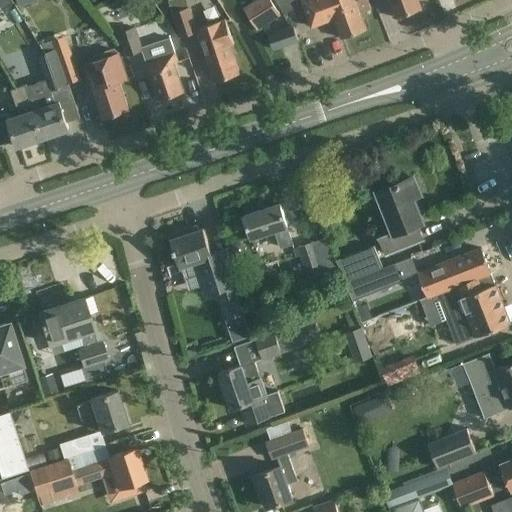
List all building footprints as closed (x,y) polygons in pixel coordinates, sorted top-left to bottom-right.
[(12,0),(0,0),(0,11),(14,3),(12,0)] [(280,13),(271,0),(258,0),(246,8),(258,27),(280,13)] [(302,0),(305,8),(312,27),(335,18),(342,38),(367,29),(361,12),(371,9),(368,0),(302,0)] [(390,0),(397,18),(422,8),(418,0),(390,0)] [(225,18),(197,28),(190,6),(172,12),(180,37),(198,32),(215,82),(240,73),(230,45),(234,43),(225,18)] [(299,40),(294,25),(269,34),(274,49),(299,40)] [(143,50),(135,28),(119,33),(127,56),(143,50)] [(120,53),(115,49),(95,55),(94,61),(85,64),(104,119),(129,110),(119,81),(128,79),(120,53)] [(56,88),(67,84),(60,63),(56,50),(39,55),(47,79),(27,86),(34,110),(44,138),(70,130),(56,88)] [(178,62),(175,52),(146,61),(159,100),(184,92),(175,63),(178,62)] [(72,59),(60,63),(67,84),(81,79),(74,61),(74,59),(72,59)] [(18,147),(44,138),(34,110),(27,86),(27,84),(11,90),(20,114),(9,118),(18,147)] [(422,194),(415,177),(378,191),(394,232),(381,237),(387,253),(423,239),(416,224),(424,221),(414,197),(422,194)] [(288,226),(281,203),(244,216),(252,238),(276,230),(281,247),(293,243),(287,226),(288,226)] [(245,340),(251,338),(230,274),(220,278),(204,228),(188,233),(187,229),(171,234),(172,239),(175,248),(173,249),(175,253),(176,253),(181,267),(197,262),(208,295),(220,291),(229,318),(230,318),(232,324),(229,323),(227,338),(245,340)] [(328,236),(297,246),(300,254),(309,279),(340,268),(328,236)] [(375,245),(337,260),(346,282),(383,268),(375,245)] [(453,259),(418,272),(427,296),(436,293),(436,294),(458,286),(479,278),(491,273),(481,248),(453,259)] [(346,282),(345,283),(353,301),(404,281),(397,262),(383,268),(346,282)] [(458,286),(436,294),(446,320),(456,345),(492,330),(511,323),(511,322),(496,284),(495,284),(492,276),(491,273),(479,278),(458,286)] [(83,298),(39,312),(42,321),(49,342),(60,339),(63,350),(84,344),(86,348),(79,350),(77,351),(82,366),(81,367),(60,374),(64,386),(85,379),(86,381),(108,374),(104,361),(103,359),(107,357),(102,342),(96,344),(91,329),(93,328),(83,298)] [(429,324),(442,321),(439,307),(426,310),(429,324)] [(254,315),(248,325),(262,332),(267,322),(254,315)] [(0,386),(27,378),(9,322),(0,324),(0,386)] [(305,345),(298,324),(234,346),(241,365),(219,372),(232,408),(241,405),(248,424),(285,411),(278,391),(266,395),(255,362),(282,352),(305,345)] [(362,327),(345,334),(355,362),(373,356),(362,327)] [(511,363),(496,369),(490,353),(471,360),(463,362),(485,417),(511,406),(511,363)] [(413,354),(381,368),(388,386),(421,372),(413,354)] [(54,379),(40,383),(44,395),(58,390),(54,379)] [(33,389),(30,395),(32,401),(43,398),(39,387),(33,389)] [(128,422),(117,390),(90,398),(91,399),(75,404),(80,419),(95,414),(101,431),(128,422)] [(373,399),(354,407),(360,423),(380,415),(373,399)] [(22,408),(11,411),(14,422),(21,420),(24,414),(22,408)] [(28,468),(9,410),(0,412),(0,472),(1,477),(28,468)] [(292,433),(288,421),(267,429),(271,440),(292,433)] [(310,445),(304,429),(292,433),(271,440),(267,442),(273,458),(277,457),(281,466),(255,475),(267,507),(293,498),(288,483),(298,479),(288,453),(310,445)] [(477,453),(467,429),(429,444),(438,468),(477,453)] [(50,463),(68,457),(93,449),(88,434),(59,444),(64,458),(62,459),(59,447),(46,451),(50,463)] [(50,463),(28,471),(40,505),(54,501),(51,493),(77,485),(113,473),(122,498),(126,496),(145,490),(142,480),(146,479),(136,447),(117,454),(109,456),(110,457),(72,469),(68,457),(50,463)] [(511,491),(511,459),(500,465),(511,492),(511,491)] [(453,482),(462,508),(468,506),(470,511),(480,511),(480,510),(481,509),(478,502),(494,496),(484,470),(453,482)] [(401,477),(389,482),(392,489),(404,484),(401,477)] [(339,511),(335,498),(312,506),(314,511),(339,511)] [(420,499),(393,509),(394,511),(441,511),(438,504),(424,509),(420,499)]
